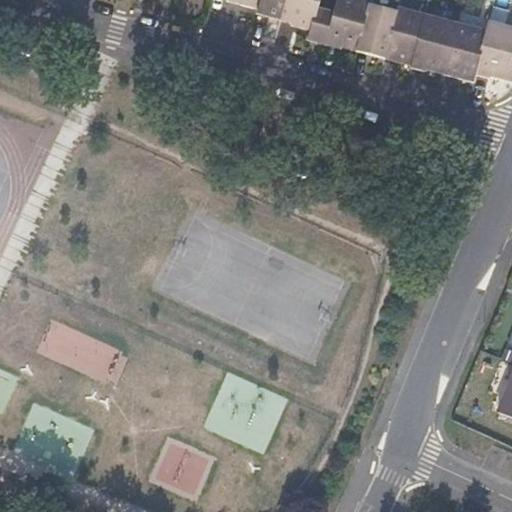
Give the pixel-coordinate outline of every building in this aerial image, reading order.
[(257,0),(256,6),(255,11),(277,17),(281,0),(257,0)] [(307,25),(312,4),(313,0),(281,0),(277,17),(307,25)] [(367,0),(332,0),(330,9),(322,40),(354,48),(366,4),(367,0)] [(330,9),(312,4),(307,25),(304,35),(322,40),(330,9)] [(366,4),(354,48),(381,55),(393,11),(366,4)] [(422,13),(395,6),(393,11),(381,55),(409,62),(422,13)] [(422,13),(409,62),(408,66),(425,70),(426,68),(441,72),(454,22),(422,13)] [(485,77),(487,74),(501,78),(511,41),(511,26),(487,19),(484,30),(473,73),(485,77)] [(454,22),(441,72),(471,80),(473,73),(484,30),(454,22)] [(511,417),(511,365),(494,410),(511,417)]
